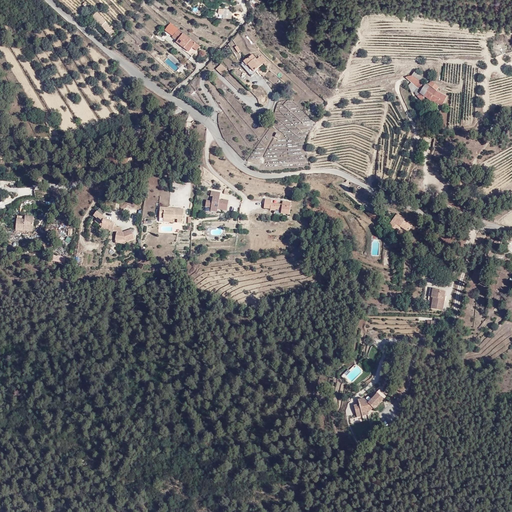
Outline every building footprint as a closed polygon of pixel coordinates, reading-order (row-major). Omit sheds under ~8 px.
[(231,10),(223,10),(223,17),(231,18),(231,10)] [(113,31),(116,27),(109,20),(105,24),(113,31)] [(118,25),(116,27),(113,31),(115,33),(121,27),(118,25)] [(505,27),(503,26),(492,29),(493,32),(495,34),(497,35),(494,37),(497,42),(505,37),(506,38),(507,37),(503,34),(505,30),(505,27)] [(177,29),(172,36),(178,41),(176,43),(187,52),(194,43),(177,29)] [(405,55),(403,58),(415,67),(419,61),(410,54),(406,56),(405,55)] [(245,58),(239,64),(251,77),(255,73),(253,70),(264,61),(259,55),(255,59),(251,55),(246,58),(245,58)] [(438,65),(440,60),(435,56),(432,59),(438,65)] [(437,67),(429,61),(426,64),(424,62),(413,76),(417,79),(420,77),(427,83),(437,67)] [(220,65),(216,70),(223,75),(227,70),(220,65)] [(441,69),(437,67),(427,83),(435,89),(437,86),(442,90),(449,78),(439,73),(441,69)] [(88,176),(83,181),(86,184),(84,187),(91,195),(98,196),(98,198),(106,201),(105,207),(114,209),(124,206),(122,197),(115,199),(111,199),(112,195),(104,192),(105,190),(102,189),(102,186),(97,186),(96,184),(97,183),(88,176)] [(207,189),(204,188),(201,188),(200,195),(206,195),(205,198),(213,199),(214,197),(222,198),(224,187),(218,186),(218,187),(214,187),(215,178),(206,177),(205,182),(208,182),(207,189)] [(277,204),(281,205),(281,189),(280,189),(279,192),(274,191),(273,194),(267,193),(268,190),(268,187),(262,186),(260,196),(266,198),(266,199),(271,201),(272,199),(278,201),(277,204)] [(155,200),(165,201),(165,199),(171,201),(171,205),(176,206),(178,193),(164,190),(164,189),(153,187),(151,196),(155,197),(155,200)] [(11,201),(20,202),(22,192),(5,189),(3,203),(10,205),(11,201)] [(384,216),(388,217),(394,203),(390,201),(384,216)] [(103,230),(117,233),(115,244),(120,245),(126,243),(127,243),(135,240),(132,231),(130,231),(123,233),(121,228),(112,226),(111,222),(105,221),(99,202),(96,221),(97,224),(101,225),(103,230)] [(394,203),(388,217),(394,220),(397,215),(404,218),(407,211),(398,207),(399,205),(394,203)] [(160,209),(160,224),(184,224),(184,210),(160,209)] [(33,231),(34,215),(24,214),(24,215),(17,214),(16,229),(33,231)] [(444,282),(432,278),(429,288),(431,289),(429,298),(439,301),(444,282)] [(433,315),(440,315),(440,311),(418,310),(418,315),(423,315),(422,318),(429,318),(429,315),(433,315)] [(355,363),(342,375),(350,383),(363,370),(355,363)] [(370,377),(372,377),(374,371),(378,372),(379,369),(373,367),(370,377)] [(362,391),(357,395),(360,398),(365,404),(366,403),(374,396),(372,392),(376,388),(376,386),(378,387),(384,371),(379,369),(378,372),(374,371),(372,377),(370,384),(364,383),(361,384),(359,387),(360,388),(362,391)]
